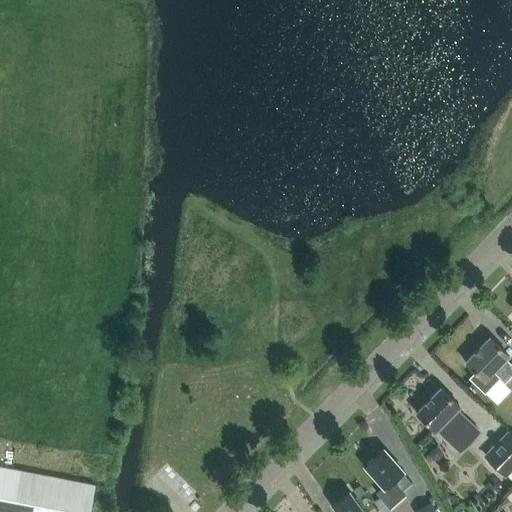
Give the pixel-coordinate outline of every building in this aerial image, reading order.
[(511,374),(511,364),(505,359),(509,355),(489,336),(465,361),(476,372),(471,378),(485,392),(499,377),(505,383),(511,374)] [(435,431),(436,429),(451,443),(471,423),(456,409),(459,406),(440,387),(416,412),(435,431)] [(511,436),(511,435),(487,458),(505,476),(511,468),(511,436)] [(383,487),(377,493),(390,507),(405,494),(402,490),(412,482),(403,471),(404,471),(384,448),(364,465),(383,487)] [(0,511),(89,511),(95,485),(0,466),(0,511)] [(364,511),(349,491),(331,503),(337,511),(364,511)] [(416,511),(436,511),(432,503),(416,511)]
